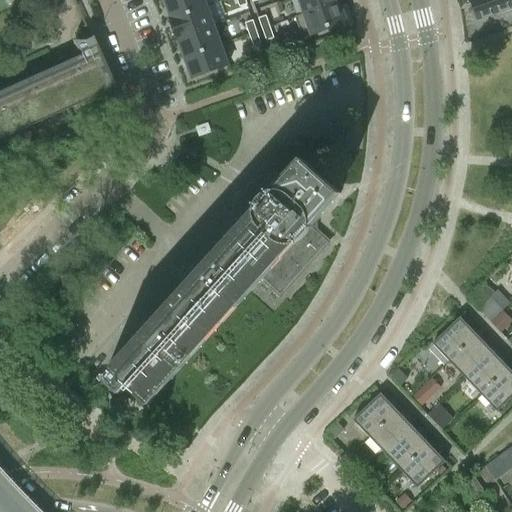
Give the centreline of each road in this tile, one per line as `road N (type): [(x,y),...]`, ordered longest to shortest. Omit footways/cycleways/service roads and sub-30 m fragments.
road 1 (tertiary): [(270,440),(359,345),(403,257),(434,131),(418,0)]
road 2 (tertiary): [(386,0),(399,43),(404,131),(393,195),(375,248),(324,338),(247,427)]
road 3 (residential): [(151,121),(147,142),(0,282)]
road 4 (residential): [(151,121),(107,0)]
